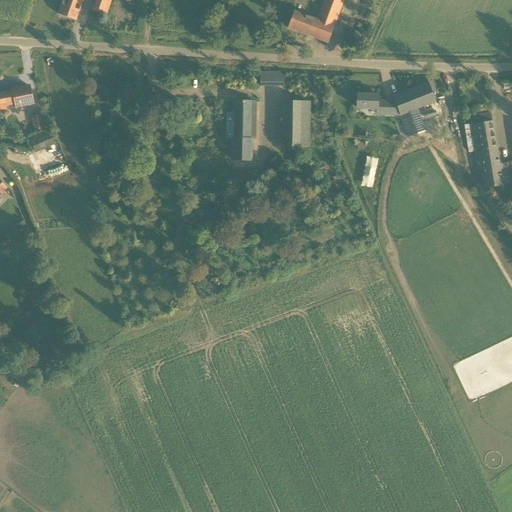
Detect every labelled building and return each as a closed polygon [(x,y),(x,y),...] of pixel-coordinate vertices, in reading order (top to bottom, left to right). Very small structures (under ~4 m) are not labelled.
[(63,0),(58,14),(76,20),(82,0),(63,0)] [(96,0),(93,11),(105,16),(111,0),(96,0)] [(324,0),(318,14),(316,20),(294,11),(288,28),(328,43),(334,26),(343,0),(324,0)] [(284,86),(284,72),(260,72),(260,86),(284,86)] [(431,91),(435,89),(432,81),(393,96),(395,102),(378,101),(378,95),(357,95),(357,108),(377,109),(377,114),(399,114),(407,137),(426,131),(417,108),(436,102),(431,91)] [(0,92),(0,109),(33,103),(30,86),(0,92)] [(250,137),(251,100),(234,99),(233,137),(250,137)] [(309,147),(310,102),(283,101),(283,146),(309,147)] [(47,117),(42,118),(41,114),(31,116),(35,132),(50,129),(47,117)] [(464,126),(471,125),(478,170),(483,169),(486,188),(503,185),(491,114),(463,118),(464,126)] [(32,139),(38,152),(60,142),(54,129),(32,139)] [(250,137),(233,137),(232,158),(250,159),(251,138),(250,138),(250,137)] [(26,220),(12,227),(16,235),(30,228),(26,220)]
